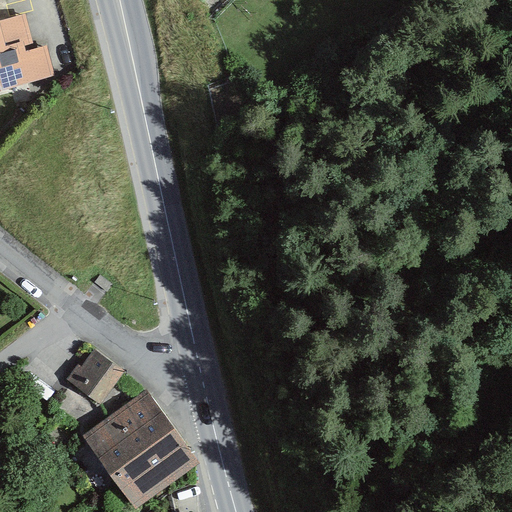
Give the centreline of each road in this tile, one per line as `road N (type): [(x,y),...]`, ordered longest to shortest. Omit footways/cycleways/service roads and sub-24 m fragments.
road 1 (secondary): [(115,0),(204,397)]
road 2 (unclassified): [(0,248),(128,352),(204,397)]
road 3 (unknown): [(21,354),(62,389),(110,503)]
